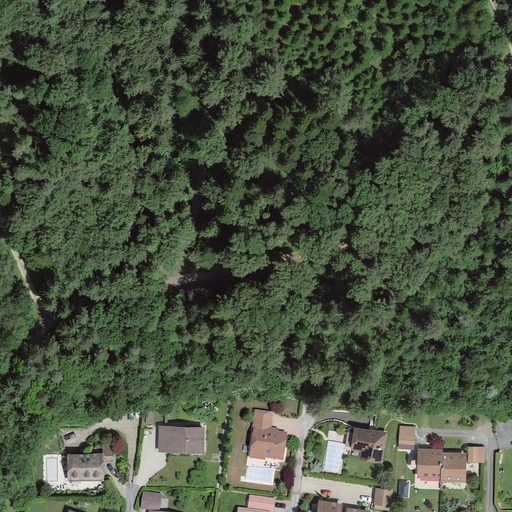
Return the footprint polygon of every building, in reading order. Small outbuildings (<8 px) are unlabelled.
[(259,408),(249,456),(283,463),(290,430),(275,427),(278,412),(259,408)] [(405,422),(401,442),(417,442),(420,424),(405,422)] [(355,423),(351,448),(359,449),(360,457),(383,461),(390,430),(355,423)] [(162,424),(159,449),(204,451),(205,426),(162,424)] [(66,453),(66,478),(101,478),(101,461),(115,461),(115,443),(101,443),(101,453),(66,453)] [(471,444),(468,459),(485,460),(487,445),(471,444)] [(418,447),(416,475),(439,475),(441,479),(464,479),(466,451),(443,452),(443,446),(418,447)] [(376,486),(373,504),(390,508),(392,487),(376,486)] [(142,490),(140,509),(159,510),(162,493),(142,490)] [(249,494),(248,507),(274,511),(275,499),(249,494)] [(317,499),(316,511),(367,511),(368,509),(341,507),(340,502),(317,499)]
